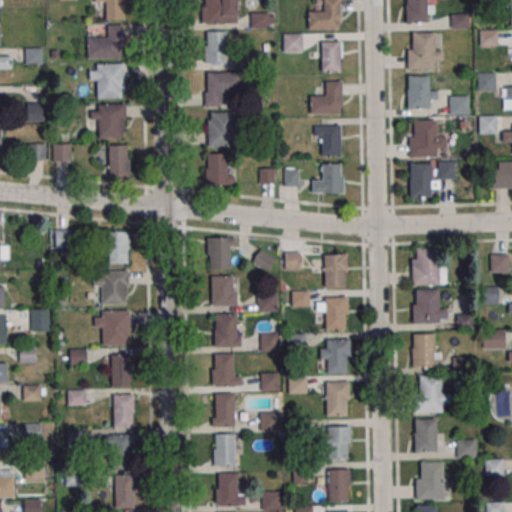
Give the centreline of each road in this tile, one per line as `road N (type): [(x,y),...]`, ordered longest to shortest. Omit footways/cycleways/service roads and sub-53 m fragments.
road 1 (residential): [(0,189),(363,226),(511,220)]
road 2 (residential): [(169,511),(157,0)]
road 3 (residential): [(383,511),(372,0)]
